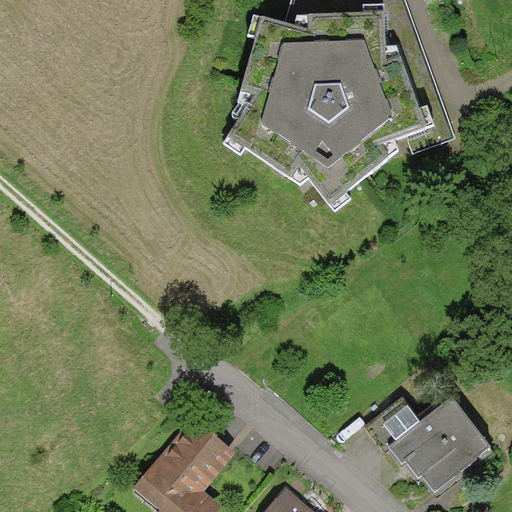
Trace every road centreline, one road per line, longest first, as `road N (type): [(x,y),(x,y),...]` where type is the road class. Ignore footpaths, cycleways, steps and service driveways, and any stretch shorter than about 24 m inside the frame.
road 1 (residential): [(166,334),(378,511)]
road 2 (track): [(166,334),(0,180)]
